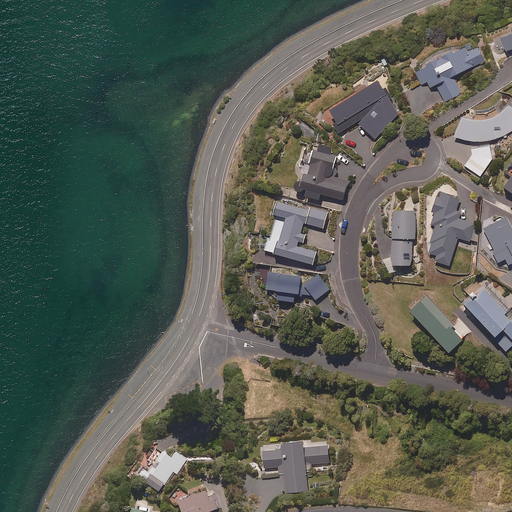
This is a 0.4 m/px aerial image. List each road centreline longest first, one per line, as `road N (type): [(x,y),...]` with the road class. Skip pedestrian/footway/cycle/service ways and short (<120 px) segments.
road 1 (secondary): [(421,0),(312,50),(268,80),(237,116),(213,176),(209,278),(195,329)]
road 2 (secondary): [(195,329),(95,457),(63,511)]
road 3 (residential): [(372,372),(376,342),(349,255),(367,195)]
road 4 (residential): [(195,329),(372,372)]
road 5 (residential): [(367,195),(376,167),(406,141),(428,144),(431,166),(376,191)]
road 6 (residential): [(372,372),(511,402)]
